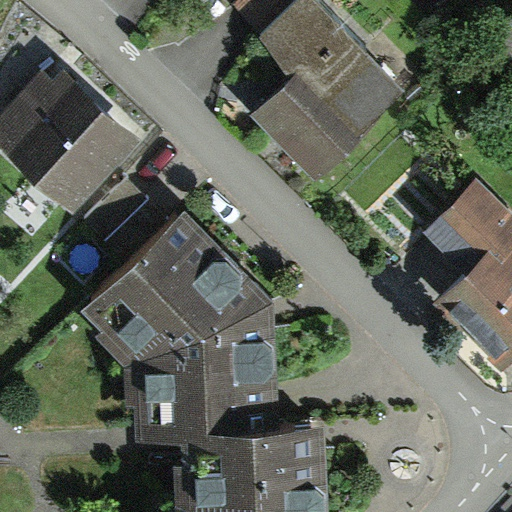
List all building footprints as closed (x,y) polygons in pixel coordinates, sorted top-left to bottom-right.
[(237,0),(232,5),(260,34),(295,0),(237,0)] [(407,91),(319,0),(295,0),(260,34),(256,38),(292,76),(251,116),(313,181),(407,91)] [(511,23),(485,49),(511,77),(511,23)] [(141,140),(64,71),(53,83),(41,72),(0,117),(0,138),(1,139),(0,139),(0,150),(73,216),(141,140)] [(511,247),(511,214),(476,179),(420,235),(463,277),(488,251),(498,261),(510,250),(511,247)] [(185,212),(81,312),(102,332),(94,338),(127,368),(127,406),(135,406),(135,448),(181,447),(206,447),(207,437),(278,434),(275,313),(274,302),(185,212)] [(511,251),(510,250),(498,261),(488,251),(463,277),(437,303),(489,354),(485,358),(503,376),(511,366),(511,251)] [(278,434),(207,437),(206,447),(181,447),(181,467),(174,466),(175,507),(171,511),(328,511),(324,432),(278,434)]
